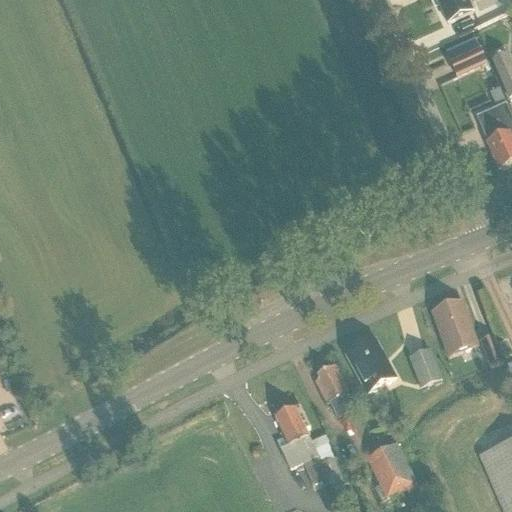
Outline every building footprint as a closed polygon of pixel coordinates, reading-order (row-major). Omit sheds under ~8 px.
[(467,0),(434,0),(436,5),(438,4),(448,25),(474,14),(467,0)] [(480,49),(451,63),(460,83),(489,70),(480,49)] [(511,99),(511,64),(507,54),(493,61),(510,101),(511,99)] [(500,95),(489,99),(495,113),(506,109),(500,95)] [(511,119),(508,111),(479,124),(488,144),(487,144),(500,173),(511,167),(511,119)] [(449,359),(478,348),(464,311),(456,314),(453,307),(433,315),(449,359)] [(497,345),(494,338),(480,343),(490,371),(505,365),(504,361),(497,345)] [(511,358),(511,349),(508,340),(497,345),(504,361),(511,358)] [(396,381),(375,342),(347,357),(368,396),(396,381)] [(444,383),(432,351),(409,359),(421,391),(444,383)] [(349,396),(335,367),(318,375),(321,381),(316,383),(327,406),(330,404),(338,420),(350,414),(342,399),(349,396)] [(310,429),(301,408),(275,419),(288,449),(282,451),(291,472),(319,460),(339,503),(351,498),(346,486),(349,484),(338,459),(337,459),(326,438),(312,444),(306,431),(310,429)] [(504,511),(511,511),(511,444),(481,458),(504,511)] [(418,489),(397,447),(368,461),(389,503),(418,489)]
